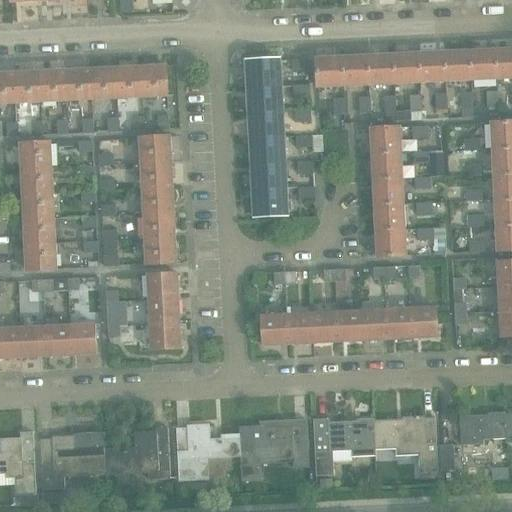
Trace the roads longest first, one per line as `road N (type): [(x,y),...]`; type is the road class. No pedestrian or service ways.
road 1 (residential): [(218,31),(511,18)]
road 2 (residential): [(235,387),(511,375)]
road 3 (residential): [(0,400),(235,387)]
road 4 (residential): [(228,256),(218,31)]
road 5 (residential): [(0,41),(218,31)]
road 6 (residential): [(228,256),(319,247),(342,191)]
road 7 (residential): [(235,387),(228,256)]
